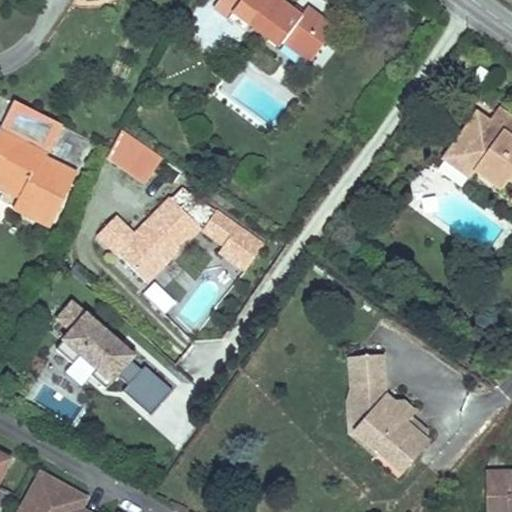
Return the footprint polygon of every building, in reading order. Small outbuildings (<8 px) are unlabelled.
[(219,0),(214,8),(245,32),(250,25),(279,47),(283,42),(311,63),(335,30),(307,8),(304,12),(300,17),(292,11),(277,0),(219,0)] [(292,11),(300,17),(304,12),(295,6),(292,11)] [(230,59),(236,65),(242,57),(236,52),(230,59)] [(62,126),(14,102),(0,129),(0,187),(19,197),(13,208),(48,226),(75,174),(45,160),(62,126)] [(511,117),(499,109),(489,122),(476,113),(464,130),(476,140),(464,156),(477,166),(473,172),(474,173),(500,192),(508,180),(511,182),(511,198),(511,200),(511,117)] [(464,130),(442,160),(469,180),(474,173),(473,172),(477,166),(464,156),(476,140),(464,130)] [(147,184),(163,155),(119,131),(104,160),(147,184)] [(171,200),(177,206),(189,193),(182,188),(171,200)] [(97,236),(146,283),(201,225),(205,228),(202,231),(224,246),(219,253),(245,272),(264,245),(189,193),(177,206),(171,200),(134,237),(115,218),(97,236)] [(71,332),(56,350),(73,365),(80,357),(95,371),(90,376),(106,389),(117,376),(128,386),(122,392),(150,417),(172,391),(144,367),(141,371),(130,361),(134,357),(72,303),(57,320),(71,332)] [(349,359),(351,389),(384,387),(382,357),(349,359)] [(349,436),(375,458),(378,454),(354,432),(385,396),(384,387),(351,389),(347,402),(349,436)] [(385,396),(354,432),(378,454),(402,474),(429,443),(406,424),(411,418),(415,413),(403,403),(394,404),(385,396)] [(406,424),(429,443),(428,433),(411,418),(406,424)] [(0,478),(9,460),(0,455),(0,478)] [(511,511),(511,472),(485,473),(485,511),(511,511)] [(40,474),(19,511),(83,511),(80,510),(83,506),(57,492),(61,485),(40,474)] [(57,492),(83,506),(87,499),(61,485),(57,492)]
